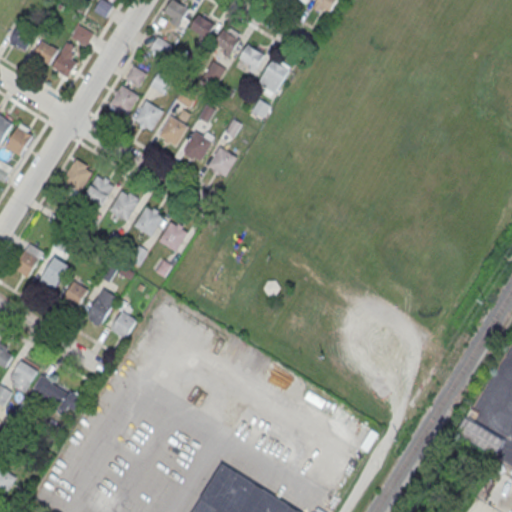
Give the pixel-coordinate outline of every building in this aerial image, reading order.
[(108,0),(114,4),(106,16),(94,9),(99,0),(108,0)] [(165,12),(172,0),(174,0),(178,2),(179,0),(185,0),(190,3),(187,7),(190,9),(179,26),(170,20),(172,16),(165,12)] [(334,0),(315,0),(313,4),(326,13),(334,0)] [(190,28),(198,14),(215,24),(207,38),(190,28)] [(93,33),(86,45),(71,37),(79,24),(93,33)] [(35,36),(26,50),(9,40),(19,25),(35,36)] [(214,43),(223,29),(240,39),(231,53),(214,43)] [(172,44),(164,56),(150,48),(158,35),(172,44)] [(59,50),(49,64),(33,54),(42,39),(59,50)] [(77,61),(68,76),(52,66),(67,41),(75,46),(72,51),(75,53),(72,58),(77,61)] [(239,58),(248,44),(265,54),(256,68),(239,58)] [(258,83),(272,59),(289,70),(275,93),(258,83)] [(226,68),(218,81),(206,74),(214,61),(226,68)] [(146,73),(138,85),(126,78),(134,65),(146,73)] [(171,79),(163,92),(151,85),(159,72),(171,79)] [(122,84),(140,95),(128,115),(121,111),(120,113),(110,107),(111,105),(110,104),(122,84)] [(196,93),(188,106),(176,98),(184,86),(196,93)] [(271,104),(264,117),(252,110),(260,97),(271,104)] [(146,100),(164,111),(152,130),(146,126),(144,129),(135,123),(136,121),(134,119),(146,100)] [(217,108),(208,122),(198,116),(207,102),(217,108)] [(0,143),(13,123),(0,114),(0,143)] [(171,115),(189,126),(177,146),(170,142),(169,144),(160,139),(161,136),(159,135),(171,115)] [(244,122),(235,136),(225,130),(234,116),(244,122)] [(5,146),(20,155),(33,135),(28,132),(30,128),(20,122),(5,146)] [(196,131),(213,142),(201,161),(195,157),(193,160),(184,154),(186,152),(184,150),(196,131)] [(220,146),(238,157),(226,177),(219,173),(218,175),(213,172),(214,170),(208,166),(220,146)] [(80,191),(63,180),(75,160),(76,161),(77,159),(88,165),(86,168),(92,172),(80,191)] [(103,205),(85,195),(97,175),(104,179),(105,177),(110,180),(109,182),(115,186),(103,205)] [(128,221),(110,210),(122,191),(129,194),(130,192),(135,195),(133,198),(140,202),(128,221)] [(152,236),(134,226),(146,206),(153,210),(154,208),(159,211),(158,213),(164,217),(152,236)] [(176,252),(159,241),(171,221),(177,225),(179,223),(184,226),(182,229),(188,232),(176,252)] [(29,242),(14,267),(29,276),(44,251),(29,242)] [(55,256),(39,283),(54,292),(70,265),(55,256)] [(74,280),(63,297),(78,306),(88,288),(74,280)] [(103,288),(86,316),(101,325),(118,296),(103,288)] [(122,310),(111,328),(126,337),(136,319),(122,310)] [(15,351),(0,342),(0,368),(3,370),(15,351)] [(10,376),(21,359),(37,369),(24,391),(12,383),(15,379),(10,376)] [(31,392),(73,421),(86,402),(45,372),(31,392)] [(0,384),(12,392),(5,404),(0,400),(0,384)] [(495,455),(505,439),(466,417),(456,432),(495,455)] [(191,511),(222,463),(300,511),(191,511)] [(0,466),(0,493),(5,497),(17,477),(0,466)]
